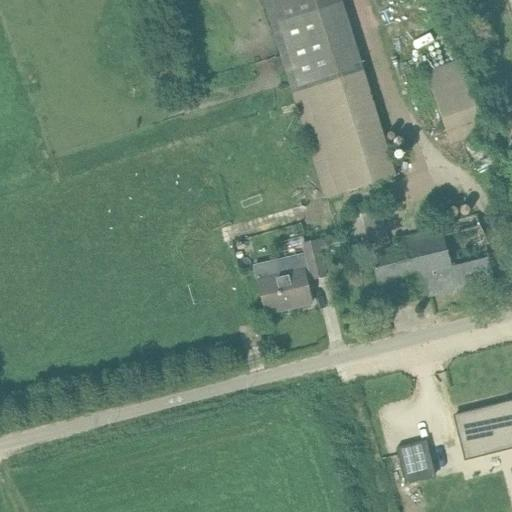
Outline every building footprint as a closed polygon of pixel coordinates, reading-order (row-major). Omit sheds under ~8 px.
[(435,69),(425,73),(450,145),(487,132),(462,60),(455,62),(451,50),(431,56),(435,69)] [(329,266),(371,255),(390,250),(377,207),(344,218),(348,233),(323,241),(329,266)] [(396,248),(371,255),(379,286),(413,277),(419,299),(494,280),(479,216),(436,226),(437,232),(394,242),(396,248)] [(323,267),(329,266),(323,241),(317,242),(317,241),(303,244),(307,260),(312,279),(325,276),(323,267)] [(258,280),(261,294),(266,314),(267,314),(266,310),(294,303),(295,307),(312,303),(304,269),(258,280)] [(472,412),(457,416),(463,439),(477,435),(481,450),(511,442),(511,402),(509,403),(510,408),(502,409),(501,407),(473,414),(472,412)] [(424,429),(397,436),(405,470),(433,463),(424,429)]
